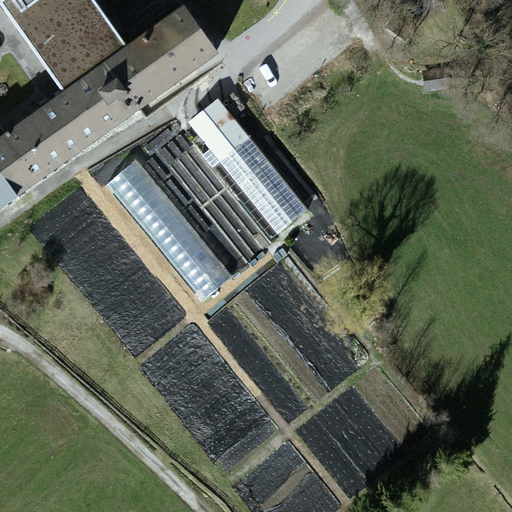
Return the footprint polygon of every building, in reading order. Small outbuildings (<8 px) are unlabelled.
[(117,49),(81,0),(0,0),(0,25),(50,95),(0,131),(0,204),(207,56),(173,9),(117,49)] [(402,7),(397,18),(417,27),(422,16),(402,7)] [(430,66),(423,78),(438,85),(444,74),(430,66)] [(211,104),(184,126),(272,234),(299,212),(211,104)] [(141,211),(202,295),(248,262),(236,245),(216,259),(167,192),(141,211)]
